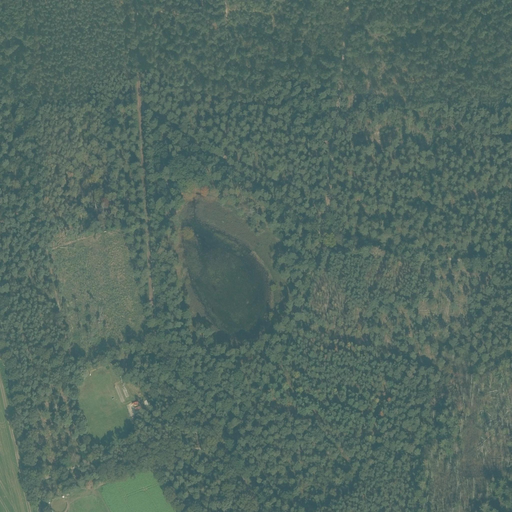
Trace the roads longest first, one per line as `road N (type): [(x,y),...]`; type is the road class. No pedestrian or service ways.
road 1 (track): [(133,0),(153,331),(214,440)]
road 2 (track): [(227,165),(146,107),(35,110),(26,21)]
road 3 (track): [(333,143),(511,163)]
road 4 (track): [(253,411),(281,373),(321,249)]
road 5 (track): [(228,0),(227,165)]
road 6 (track): [(34,208),(73,367)]
road 7 (track): [(10,387),(156,339)]
road 8 (track): [(350,0),(333,143)]
road 9 (track): [(32,485),(0,351)]
road 10 (track): [(35,110),(36,203),(0,223)]
road 11 (track): [(321,249),(322,231),(227,165)]
road 12 (track): [(321,249),(442,259)]
